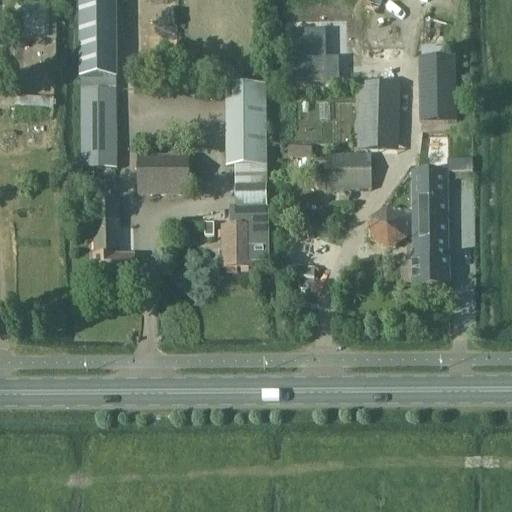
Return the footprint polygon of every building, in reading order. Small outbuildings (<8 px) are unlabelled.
[(117,0),(79,0),(80,82),(118,82),(117,0)] [(421,124),(457,124),(456,59),(420,60),(421,124)] [(229,88),(228,88),(228,131),(228,169),(236,169),(266,168),(266,132),(265,89),(229,88)] [(116,91),(83,91),(83,171),(116,171),(116,91)] [(393,151),(394,103),(362,102),(361,150),(393,151)] [(328,192),(372,191),(372,157),(328,157),(328,192)] [(139,197),(189,197),(189,159),(139,160),(139,197)] [(266,168),(236,169),(236,188),(236,211),(236,210),(243,210),(267,210),(267,189),(266,168)] [(447,174),(413,174),(414,263),(413,263),(413,291),(449,291),(449,262),(448,262),(447,174)] [(116,279),(135,279),(135,259),(120,260),(119,205),(95,205),(96,259),(95,259),(95,288),(116,287),(116,279)] [(232,229),(223,230),(224,271),(252,270),(252,264),(268,264),(267,212),(232,212),(232,229)]
